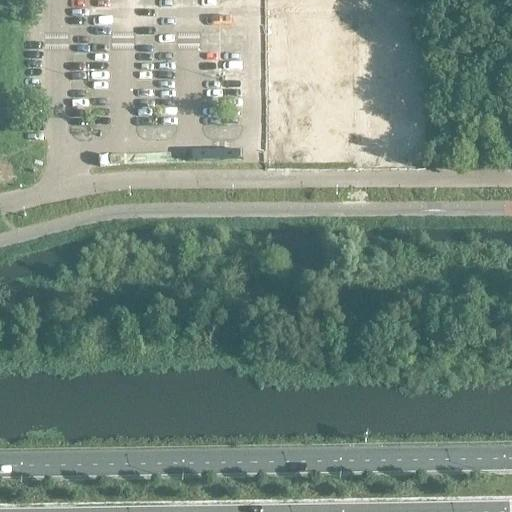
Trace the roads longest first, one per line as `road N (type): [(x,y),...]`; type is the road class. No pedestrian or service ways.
road 1 (unclassified): [(511,181),(110,183),(0,206)]
road 2 (primary): [(511,459),(0,466)]
